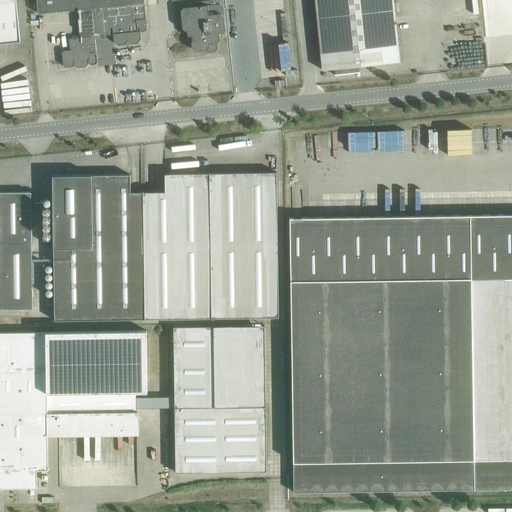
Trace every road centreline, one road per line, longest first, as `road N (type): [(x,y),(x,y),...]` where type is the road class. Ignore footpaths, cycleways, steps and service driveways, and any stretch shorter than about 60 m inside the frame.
road 1 (unclassified): [(0,138),(511,82)]
road 2 (unknown): [(511,179),(322,185)]
